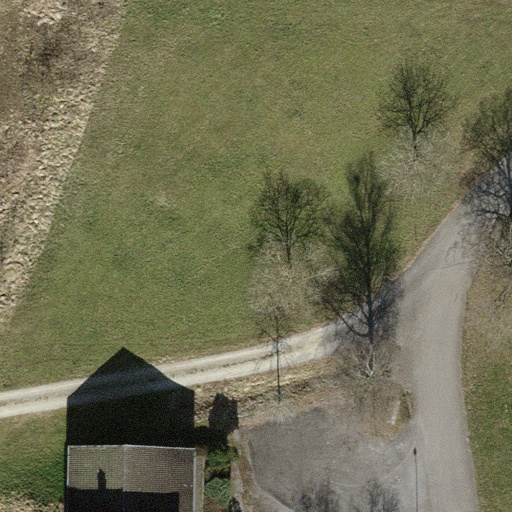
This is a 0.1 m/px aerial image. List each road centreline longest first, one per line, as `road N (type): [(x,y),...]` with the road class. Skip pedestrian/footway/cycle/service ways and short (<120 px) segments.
road 1 (track): [(0,404),(431,322)]
road 2 (track): [(511,180),(487,198),(431,322),(460,511)]
